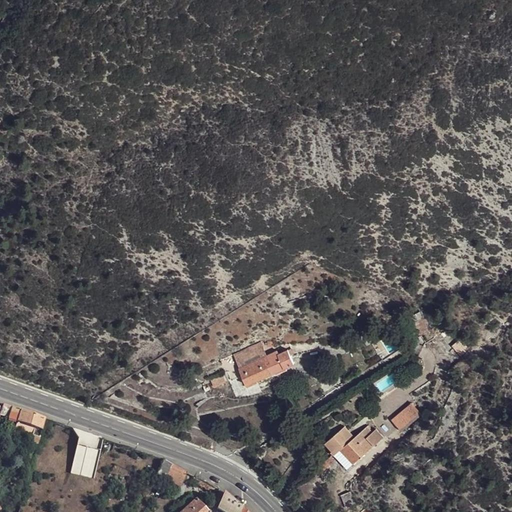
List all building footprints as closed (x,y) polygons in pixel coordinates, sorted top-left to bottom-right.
[(241,370),(248,386),(272,374),(266,359),(241,370)] [(412,401),(390,418),(399,429),(420,413),(412,401)] [(0,416),(7,420),(12,408),(2,405),(0,411),(0,416)] [(41,432),(44,420),(12,408),(7,420),(17,424),(35,430),(41,432)] [(14,432),(32,438),(35,430),(17,424),(14,432)] [(341,450),(356,467),(387,440),(377,430),(373,434),(367,428),(356,439),(351,445),(340,435),(328,447),(335,455),(341,450)] [(346,429),(340,435),(351,445),(356,439),(346,429)] [(41,432),(35,430),(32,438),(30,444),(34,446),(37,447),(41,432)] [(111,451),(114,444),(100,440),(97,447),(111,451)] [(33,449),(30,448),(25,466),(31,469),(36,450),(33,449)] [(341,450),(335,455),(334,456),(349,473),(356,467),(341,450)] [(186,474),(163,462),(156,475),(179,487),(186,474)] [(215,496),(218,492),(192,478),(190,482),(215,496)] [(239,511),(240,510),(223,495),(216,510),(218,511),(239,511)] [(205,511),(196,501),(183,511),(205,511)]
